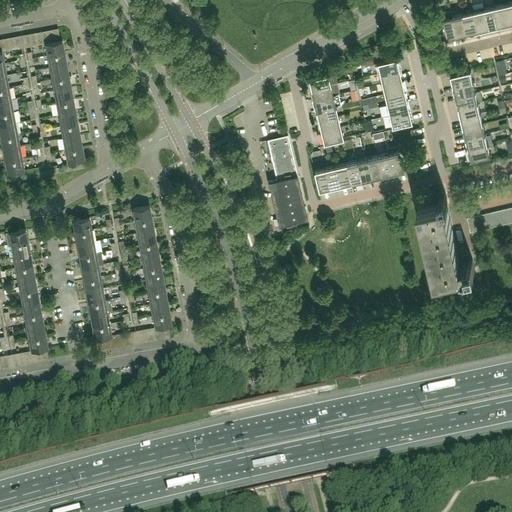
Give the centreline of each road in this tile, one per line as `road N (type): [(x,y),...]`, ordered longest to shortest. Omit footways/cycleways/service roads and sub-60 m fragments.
road 1 (motorway): [(511,376),(0,495)]
road 2 (motorway): [(52,511),(511,407)]
road 3 (tertiary): [(313,511),(256,268),(190,121)]
road 4 (tertiary): [(174,129),(228,262),(287,511)]
road 5 (residential): [(76,370),(196,347),(168,195),(143,147)]
road 6 (residential): [(314,207),(441,178),(430,134),(444,130),(428,57)]
road 7 (residential): [(76,370),(45,204)]
road 8 (residential): [(107,168),(76,6)]
road 9 (tertiary): [(102,0),(174,129)]
road 10 (residential): [(314,207),(289,63)]
road 11 (tertiary): [(190,121),(120,0)]
road 12 (unclassified): [(289,63),(399,0)]
road 13 (residential): [(257,81),(164,0)]
